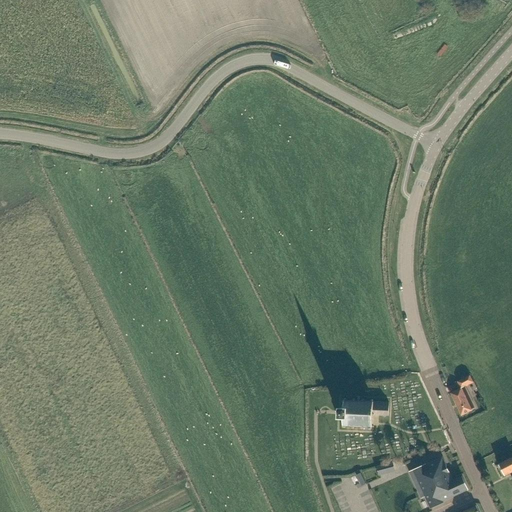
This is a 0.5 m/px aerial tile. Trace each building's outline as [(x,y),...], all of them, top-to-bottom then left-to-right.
[(461,388),(451,394),(461,415),(476,408),(465,386),(472,382),(469,376),(458,382),(461,388)] [(341,409),(341,418),(344,418),(343,425),(341,425),(341,426),(343,426),(343,428),(345,428),(345,426),(352,427),(352,429),(354,429),(354,427),(361,427),(361,429),(363,429),(363,427),(370,428),(370,430),(372,430),(372,428),(374,428),(374,426),(372,426),(373,415),(389,416),(389,403),(373,402),(373,400),(371,400),(371,402),(364,402),(364,400),(363,400),(362,402),(355,401),(355,399),(354,399),(353,401),(346,401),(346,399),(345,399),(344,401),(343,401),(342,402),(344,402),(344,409),(341,409)] [(426,465),(426,464),(413,470),(422,489),(418,490),(422,499),(426,497),(431,509),(444,503),(443,501),(468,490),(462,477),(462,478),(454,481),(453,480),(443,457),(426,465)] [(511,457),(508,459),(499,464),(501,468),(500,471),(501,474),(504,474),(504,476),(511,471),(511,457)] [(377,467),(379,475),(394,471),(392,463),(392,464),(378,468),(378,467),(377,467)]
